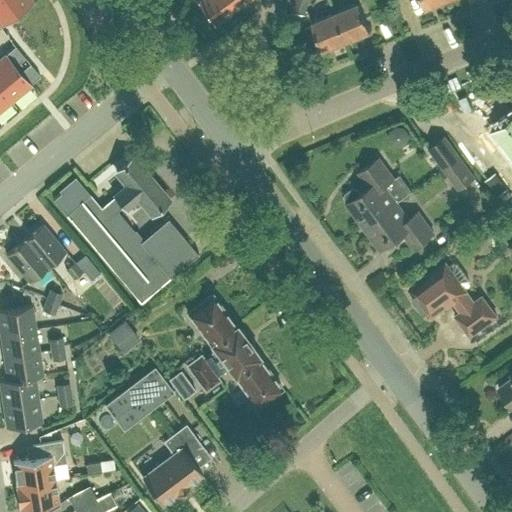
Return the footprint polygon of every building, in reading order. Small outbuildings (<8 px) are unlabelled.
[(32,0),(0,0),(0,24),(33,1),(32,0)] [(196,0),(212,22),(233,7),(228,0),(196,0)] [(308,0),(287,0),(285,9),(305,14),(308,0)] [(358,2),(334,11),(345,39),(369,29),(358,2)] [(321,49),(345,39),(334,11),(310,21),(321,49)] [(5,51),(10,57),(19,50),(14,44),(5,51)] [(19,50),(10,57),(15,63),(24,56),(19,50)] [(5,52),(0,55),(0,86),(11,100),(31,83),(5,52)] [(29,62),(20,69),(25,76),(34,68),(29,62)] [(34,68),(25,76),(30,82),(39,74),(34,68)] [(0,86),(0,109),(11,100),(0,86)] [(44,96),(45,108),(63,107),(63,96),(44,96)] [(511,114),(490,131),(511,159),(511,114)] [(427,147),(442,167),(459,154),(445,134),(427,147)] [(475,176),(459,154),(442,167),(457,188),(475,176)] [(112,193),(118,199),(100,214),(84,196),(88,192),(73,175),(58,188),(60,190),(52,197),(139,301),(191,256),(197,251),(167,216),(141,238),(116,208),(121,204),(124,207),(137,197),(149,212),(157,206),(160,204),(159,203),(166,197),(131,155),(124,161),(121,163),(121,164),(114,170),(125,182),(112,193)] [(345,202),(362,225),(395,201),(383,184),(393,177),(378,156),(357,171),(368,185),(359,192),(357,188),(351,187),(344,192),(344,198),(346,201),(345,202)] [(407,217),(395,201),(362,225),(379,248),(402,232),(412,246),(432,231),(417,210),(407,217)] [(23,238),(46,265),(64,250),(41,222),(23,238)] [(28,280),(46,265),(23,238),(5,253),(28,280)] [(83,270),(75,261),(66,269),(73,278),(83,270)] [(466,289),(444,261),(407,288),(428,316),(451,300),(459,310),(454,314),(462,326),(468,334),(496,314),(481,294),(473,300),(465,289),(466,289)] [(49,288),(45,298),(59,303),(62,293),(49,288)] [(220,333),(235,322),(233,323),(232,321),(213,295),(211,292),(186,310),(214,348),(216,351),(227,343),(220,333)] [(59,303),(45,298),(42,309),(55,314),(59,303)] [(0,331),(34,327),(30,304),(0,308),(0,331)] [(126,321),(113,335),(130,351),(144,337),(126,321)] [(237,326),(235,322),(220,333),(227,343),(216,351),(214,348),(202,357),(199,354),(185,364),(204,389),(218,378),(215,375),(227,366),(255,404),(280,386),(278,382),(277,383),(258,357),(257,355),(258,354),(256,350),(255,351),(237,326)] [(0,342),(2,355),(37,349),(34,327),(0,331),(0,342)] [(50,348),(64,346),(62,335),(48,337),(50,348)] [(64,346),(50,348),(51,359),(65,357),(64,346)] [(37,349),(2,355),(5,378),(33,373),(33,375),(41,373),(37,349)] [(154,365),(104,402),(123,428),(173,390),(154,365)] [(173,379),(188,398),(200,389),(185,369),(173,379)] [(0,394),(1,402),(37,397),(33,375),(33,373),(5,378),(0,378),(0,394)] [(511,375),(497,386),(511,406),(511,375)] [(56,394),(70,392),(69,381),(54,383),(56,394)] [(218,430),(253,408),(239,387),(204,410),(218,430)] [(70,392),(56,394),(57,405),(72,403),(70,392)] [(40,420),(37,397),(1,402),(5,426),(40,420)] [(160,501),(175,490),(178,492),(186,486),(184,483),(200,471),(185,451),(198,441),(184,422),(162,439),(172,452),(140,475),(160,501)] [(15,484),(53,478),(51,462),(64,460),(61,439),(31,443),(33,456),(11,459),(15,484)] [(100,470),(99,461),(86,463),(87,472),(100,470)] [(53,478),(15,484),(13,484),(17,506),(19,505),(19,509),(57,503),(53,478)] [(74,508),(95,497),(88,484),(67,495),(74,508)] [(100,511),(102,511),(95,497),(74,508),(75,511),(100,511)]
